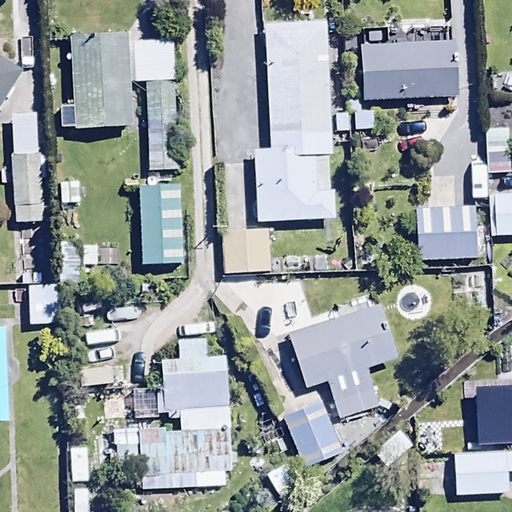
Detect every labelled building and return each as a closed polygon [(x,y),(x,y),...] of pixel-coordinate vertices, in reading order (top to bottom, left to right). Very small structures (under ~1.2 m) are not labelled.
[(325,26),(264,30),(270,156),(253,157),(258,230),(338,225),(325,26)] [(127,40),(72,42),(74,109),(61,109),(62,136),(130,134),(127,40)] [(174,46),(134,48),(136,88),(175,87),(174,46)] [(457,48),(359,51),(361,107),(459,104),(457,48)] [(0,116),(24,78),(0,62),(0,116)] [(148,120),(177,118),(174,90),(146,92),(148,120)] [(359,101),(347,101),(347,116),(354,116),(354,136),(373,136),(373,117),(359,117),(359,101)] [(36,119),(12,120),(14,160),(12,160),(16,242),(45,240),(42,183),(47,183),(45,160),(38,160),(36,119)] [(485,135),(486,180),(509,179),(508,134),(485,135)] [(148,145),(148,177),(177,176),(177,145),(148,145)] [(182,187),(138,189),(141,272),(185,271),(182,187)] [(511,199),(488,201),(490,243),(511,241),(511,199)] [(474,212),(416,214),(418,266),(476,265),(474,212)] [(270,235),(222,237),(223,280),(271,278),(270,235)] [(60,290),(27,291),(29,332),(62,330),(60,290)] [(383,312),(291,341),(307,395),(326,389),(337,425),(380,412),(368,375),(400,365),(383,312)] [(0,430),(10,431),(6,334),(0,333),(0,430)] [(162,393),(155,394),(156,422),(180,421),(180,435),(140,437),(141,495),(225,492),(224,476),(232,475),(227,363),(206,364),(205,345),(179,346),(179,367),(161,368),(162,393)] [(320,409),(284,425),(305,474),(342,458),(320,409)] [(398,435),(374,457),(388,472),(412,451),(398,435)] [(137,441),(116,441),(115,469),(138,469),(137,441)] [(511,478),(511,456),(454,457),(454,502),(506,502),(506,478),(511,478)]
